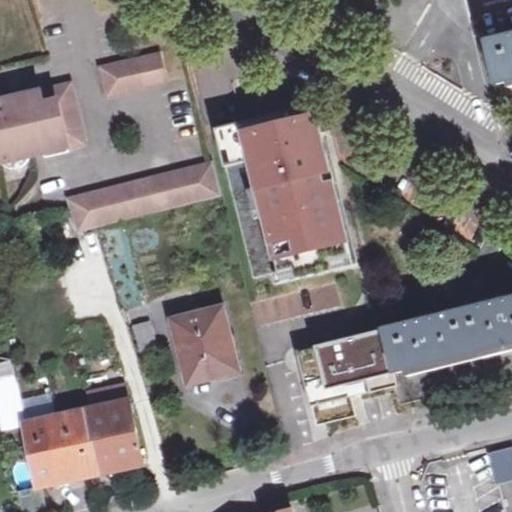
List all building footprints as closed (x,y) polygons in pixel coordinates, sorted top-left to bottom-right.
[(511,80),(511,34),(488,41),(498,84),(511,80)] [(163,58),(107,71),(113,98),(170,85),(163,58)] [(74,87),(59,90),(72,149),(87,145),(74,87)] [(0,165),(35,157),(72,149),(59,90),(28,98),(30,107),(16,110),(14,101),(0,103),(0,165)] [(298,109),(217,129),(255,277),(275,272),(278,283),(359,262),(334,166),(327,137),(319,139),(313,116),(300,119),(298,109)] [(215,168),(71,203),(72,206),(81,233),(222,195),(215,168)] [(394,372),(511,343),(511,296),(383,328),(394,372)] [(222,305),(175,317),(191,378),(237,366),(222,305)] [(151,318),(136,322),(143,347),(158,343),(151,318)] [(383,328),(299,349),(301,359),(312,405),(332,399),(328,388),(394,372),(383,328)] [(5,434),(26,430),(25,421),(29,420),(20,391),(15,376),(0,379),(0,413),(4,429),(5,434)] [(25,421),(26,430),(39,485),(19,491),(24,511),(47,511),(45,485),(143,460),(130,397),(122,398),(118,384),(96,390),(98,398),(91,400),(92,405),(29,420),(25,421)] [(511,446),(492,451),(498,476),(511,472),(511,446)]
